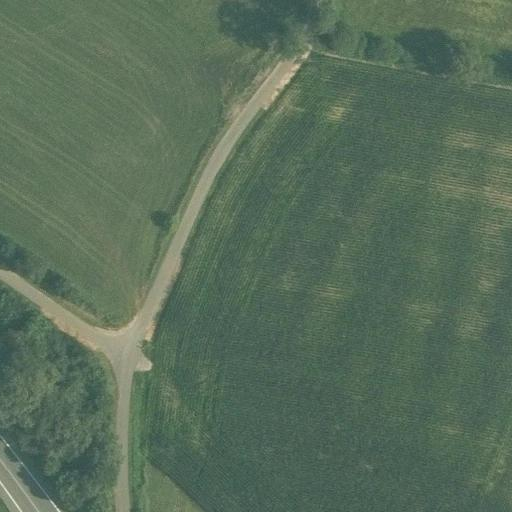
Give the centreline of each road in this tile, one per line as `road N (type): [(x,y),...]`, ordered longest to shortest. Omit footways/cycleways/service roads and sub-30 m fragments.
road 1 (unclassified): [(127,362),(226,140),(300,45),(315,0)]
road 2 (unclassified): [(127,362),(0,272)]
road 3 (unclassified): [(124,511),(127,362)]
